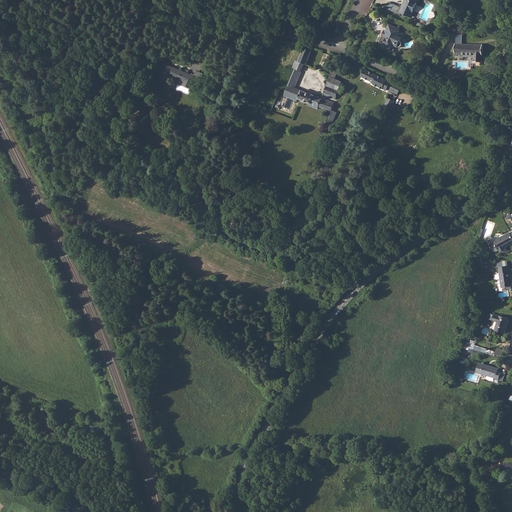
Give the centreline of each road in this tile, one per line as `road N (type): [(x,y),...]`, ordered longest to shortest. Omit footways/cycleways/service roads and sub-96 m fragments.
road 1 (tertiary): [(243,511),(246,467),(323,328),(371,275),(461,211),(511,147)]
road 2 (residential): [(337,48),(179,16),(142,0)]
road 3 (residential): [(511,127),(337,48)]
